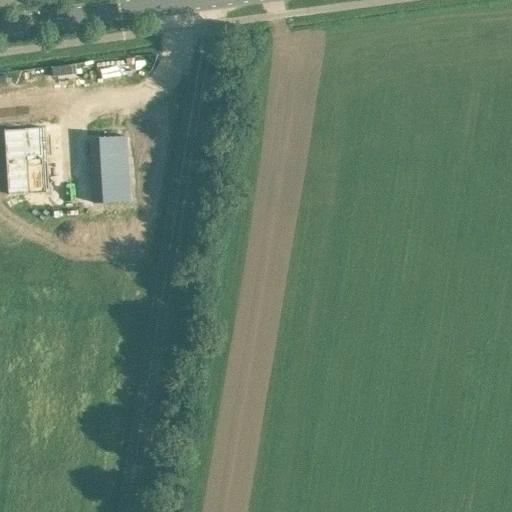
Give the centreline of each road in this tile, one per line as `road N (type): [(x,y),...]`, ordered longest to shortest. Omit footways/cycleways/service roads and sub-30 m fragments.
road 1 (track): [(216,0),(125,511)]
road 2 (tertiary): [(0,27),(210,0)]
